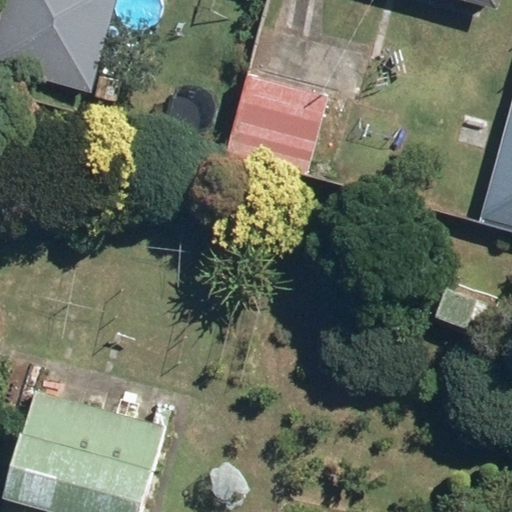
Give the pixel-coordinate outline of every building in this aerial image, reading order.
[(10,0),(0,37),(0,63),(96,91),(121,0),(10,0)] [(234,152),(307,173),(328,97),(255,76),(234,152)] [(511,120),(484,219),(511,227),(511,120)] [(496,304),(444,290),(435,324),(487,338),(496,304)] [(146,511),(171,424),(38,388),(10,494),(76,511),(146,511)]
